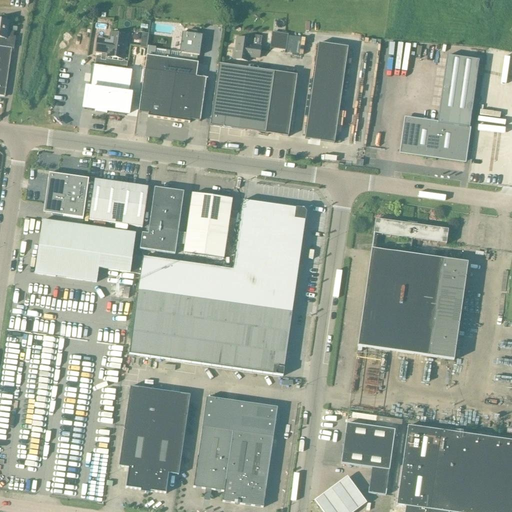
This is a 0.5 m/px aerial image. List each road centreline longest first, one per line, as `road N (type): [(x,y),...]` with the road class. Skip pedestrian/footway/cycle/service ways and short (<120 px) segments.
road 1 (unclassified): [(297,511),(344,182)]
road 2 (unclassified): [(344,182),(20,135)]
road 3 (unknown): [(313,397),(125,373)]
road 4 (unclassified): [(511,205),(344,182)]
road 5 (unclassified): [(0,281),(20,135)]
road 6 (unclassified): [(2,133),(23,13),(0,11)]
